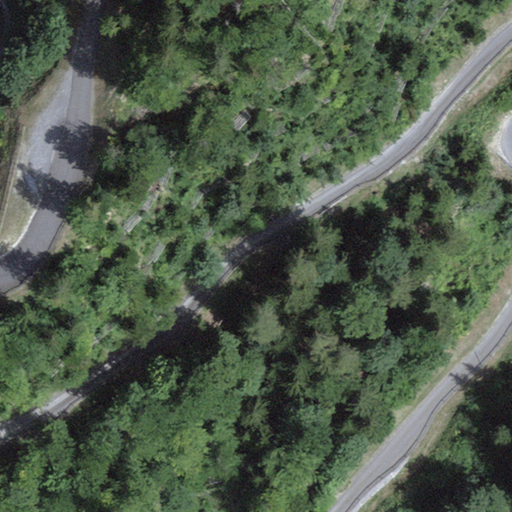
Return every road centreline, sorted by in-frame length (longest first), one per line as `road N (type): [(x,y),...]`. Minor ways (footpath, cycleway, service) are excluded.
road 1 (tertiary): [(511,32),(405,146),(242,249),(149,338),(0,433)]
road 2 (tertiary): [(0,275),(28,253),(54,212),(107,0)]
road 3 (tertiary): [(338,511),(403,447),(511,312)]
